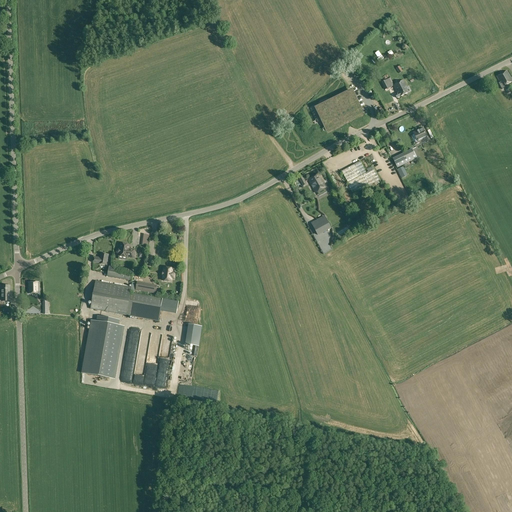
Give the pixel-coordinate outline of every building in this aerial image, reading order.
[(389,36),(394,43),(397,40),(393,34),(389,36)] [(503,88),(505,87),(505,86),(511,81),(511,79),(507,71),(497,77),(500,83),(499,83),(502,90),(504,89),(503,88)] [(389,87),(394,85),(390,78),(381,83),(385,90),(389,88),(389,87)] [(396,92),(397,91),(398,93),(395,95),(397,98),(408,92),(406,87),(403,81),(393,86),(396,92)] [(316,109),(326,130),(347,120),(363,112),(353,91),(330,103),(321,107),(316,109)] [(418,142),(427,138),(423,130),(422,128),(418,129),(419,130),(413,133),(418,142)] [(412,149),(393,159),(397,168),(417,158),(412,149)] [(341,171),(348,185),(347,186),(346,187),(346,188),(347,189),(348,190),(349,190),(351,190),(353,195),(380,180),(372,167),(367,169),(368,172),(366,173),(360,161),(341,171)] [(315,193),(326,187),(319,174),(308,180),(315,193)] [(311,224),(318,235),(331,228),(325,217),(311,224)] [(128,250),(128,245),(120,244),(120,249),(118,249),(116,250),(116,252),(117,254),(119,254),(118,256),(126,257),(133,258),(134,250),(130,249),(129,250),(128,250)] [(106,265),(108,255),(100,254),(99,259),(94,258),(93,263),(106,265)] [(134,271),(109,266),(107,277),(132,281),(134,271)] [(171,282),(171,278),(174,279),(175,273),(172,273),(173,269),(164,268),(164,272),(163,272),(163,276),(163,280),(171,282)] [(29,293),(39,293),(39,282),(28,282),(29,293)] [(131,288),(96,282),(91,308),(159,321),(160,311),(176,314),(178,301),(130,293),(131,289),(131,288)] [(137,283),(135,289),(155,293),(156,286),(137,283)] [(197,316),(197,306),(187,306),(187,310),(191,310),(191,316),(197,316)] [(92,321),(82,373),(114,379),(124,327),(119,326),(120,320),(97,316),(96,322),(92,321)] [(202,327),(198,326),(189,325),(189,327),(186,344),(199,346),(202,327)] [(153,384),(155,359),(145,358),(143,383),(153,384)]
